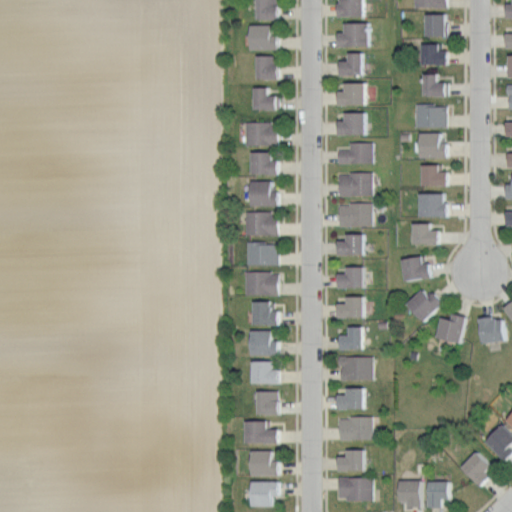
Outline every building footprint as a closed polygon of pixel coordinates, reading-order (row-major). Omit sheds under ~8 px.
[(263,0),(263,20),(283,20),(283,0),(263,0)] [(344,0),(344,3),(344,14),(344,16),(368,16),(368,0),(344,0)] [(419,0),(419,9),(452,8),(452,0),(419,0)] [(511,15),(511,0),(509,0),(509,1),(503,1),(503,16),(511,15)] [(431,13),(431,37),(451,37),(451,12),(431,13)] [(342,31),(342,47),(375,47),(374,21),(349,21),(349,30),(342,31)] [(502,31),(503,45),(511,44),(511,24),(511,25),(511,31),(502,31)] [(257,25),(256,49),(286,49),(284,33),(278,33),(278,25),(257,25)] [(428,41),(427,65),(454,65),(454,47),(448,47),(448,44),(443,44),(443,41),(428,41)] [(342,58),(343,75),(368,75),(368,52),(354,52),(354,58),(342,58)] [(261,55),(262,80),(284,80),(284,54),(261,55)] [(427,72),(428,96),(451,96),(452,82),(444,80),(444,72),(427,72)] [(342,90),(342,106),(372,106),(372,82),(349,82),(349,90),(342,90)] [(260,86),(260,110),(282,111),(282,95),(274,93),(274,87),(260,86)] [(419,103),(420,128),(453,128),(453,105),(432,105),(432,103),(419,103)] [(341,120),(342,136),(371,136),(371,111),(347,111),(347,119),(341,120)] [(503,120),(503,133),(511,133),(511,112),(511,113),(511,120),(503,120)] [(250,121),(250,144),(282,144),(282,124),(275,124),(275,121),(250,121)] [(425,131),(425,158),(452,158),(452,144),(446,142),(446,131),(425,131)] [(341,148),(342,163),(377,163),(377,141),(353,141),(353,149),(341,148)] [(256,150),(256,175),(284,175),(284,158),(279,158),(279,149),(256,150)] [(426,163),(426,186),(454,186),(454,171),(446,171),(446,163),(426,163)] [(342,174),(341,198),(376,198),(375,172),(353,172),(353,174),(342,174)] [(504,197),(511,196),(511,172),(509,173),(510,182),(503,182),(504,197)] [(256,180),(256,207),(283,206),(284,192),(278,192),(278,181),(256,180)] [(425,191),(447,192),(447,203),(454,204),(453,216),(424,216),(425,191)] [(342,204),(342,224),(377,225),(377,200),(351,200),(351,204),(342,204)] [(511,202),(511,204),(511,209),(503,210),(503,223),(511,223),(511,202)] [(251,211),(252,234),(283,235),(283,214),(275,213),(275,211),(251,211)] [(418,221),(437,221),(438,229),(444,229),(444,243),(418,244),(418,221)] [(343,239),(342,255),(369,256),(369,233),(351,232),(351,239),(343,239)] [(252,241),(252,265),(283,265),(283,242),(252,241)] [(406,257),(410,282),(437,277),(435,262),(430,263),(428,255),(406,257)] [(342,271),(342,287),(368,287),(369,266),(352,266),(352,272),(342,271)] [(251,270),(251,294),(284,295),(284,274),(275,274),(275,271),(251,270)] [(414,301),(427,289),(435,294),(438,290),(448,300),(431,320),(414,301)] [(343,301),(343,318),(370,317),(369,295),(353,295),(352,302),(343,301)] [(511,297),(501,305),(511,321),(511,297)] [(258,298),(279,300),(280,308),(283,308),(283,326),(257,324),(258,298)] [(446,316),(441,335),(466,343),(472,318),(458,313),(457,318),(446,316)] [(484,342),(482,317),(502,315),(503,319),(508,319),(509,339),(484,342)] [(344,333),(344,349),(367,349),(367,326),(355,326),(354,333),(344,333)] [(255,328),(256,355),(285,355),(285,340),(279,340),(279,328),(255,328)] [(343,356),(343,380),(377,380),(377,355),(343,356)] [(259,359),(258,383),(285,383),(284,368),(279,368),(279,361),(259,359)] [(343,394),(343,410),(370,410),(370,386),(352,386),(352,393),(343,394)] [(263,390),(263,413),(285,413),(285,401),(281,400),(281,390),(263,390)] [(511,408),(503,418),(511,426),(511,408)] [(342,418),(343,442),(378,442),(378,416),(353,416),(353,417),(342,418)] [(251,418),(250,443),(284,444),(285,428),(273,427),(274,419),(251,418)] [(490,441),(507,423),(511,427),(511,459),(510,461),(490,441)] [(343,455),(343,470),(369,470),(369,448),(352,448),(352,454),(343,455)] [(256,449),(256,475),(287,476),(286,459),(279,459),(279,449),(256,449)] [(465,468),(483,449),(502,469),(485,487),(465,468)] [(341,476),(341,496),(347,496),(347,499),(375,499),(374,475),(341,476)] [(404,478),(405,501),(413,501),(413,505),(427,505),(427,479),(404,478)] [(257,479),(257,506),(281,506),(282,479),(257,479)] [(435,481),(433,504),(448,505),(448,495),(454,495),(454,479),(435,481)]
